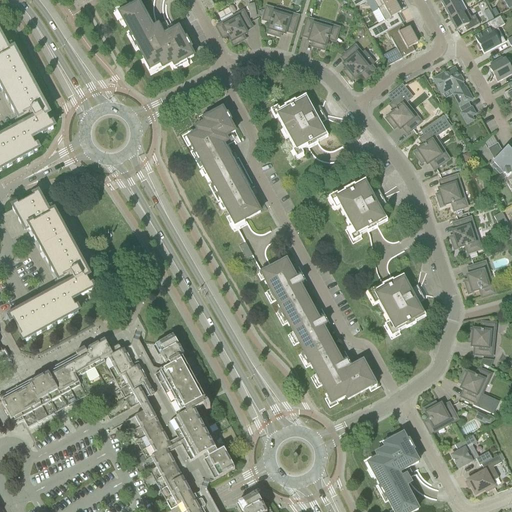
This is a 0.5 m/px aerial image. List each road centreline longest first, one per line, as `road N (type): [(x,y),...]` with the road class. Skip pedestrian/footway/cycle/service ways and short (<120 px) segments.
road 1 (residential): [(399,399),(368,346),(347,337),(275,210),(252,168),(254,145),(218,76)]
road 2 (residential): [(353,109),(415,189),(456,318),(438,369),(399,399)]
road 3 (secondary): [(289,432),(128,154)]
road 4 (secondary): [(117,160),(275,439)]
road 5 (residential): [(229,70),(270,58),(321,73),(353,109)]
road 6 (secondary): [(13,0),(91,117)]
road 7 (residential): [(467,511),(399,399)]
road 8 (secondary): [(102,111),(38,0)]
road 9 (residential): [(510,143),(461,50),(440,43)]
